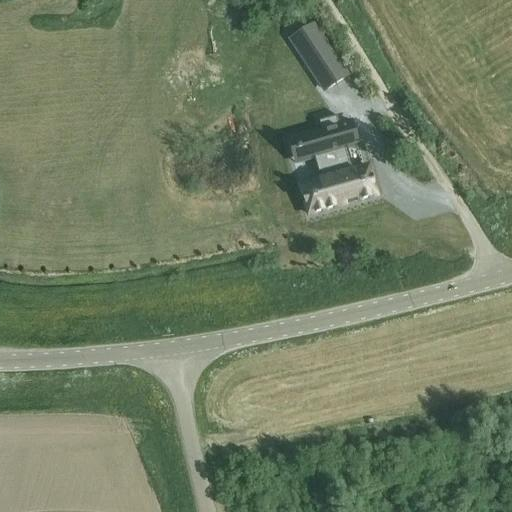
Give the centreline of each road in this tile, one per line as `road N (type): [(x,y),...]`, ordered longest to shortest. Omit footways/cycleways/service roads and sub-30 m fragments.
road 1 (tertiary): [(169,350),(498,279)]
road 2 (unclassified): [(498,279),(324,0)]
road 3 (tertiary): [(0,361),(169,350)]
road 4 (unclassified): [(206,511),(169,350)]
